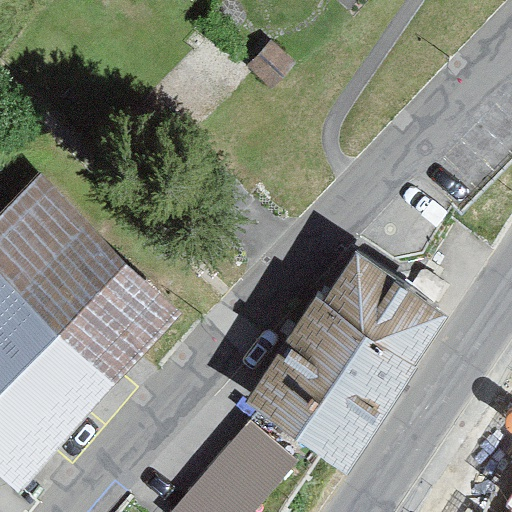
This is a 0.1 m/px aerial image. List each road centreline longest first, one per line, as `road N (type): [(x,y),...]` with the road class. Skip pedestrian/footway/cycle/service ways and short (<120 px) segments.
road 1 (unclassified): [(69,511),(325,213),(511,25)]
road 2 (secondary): [(360,511),(511,284)]
